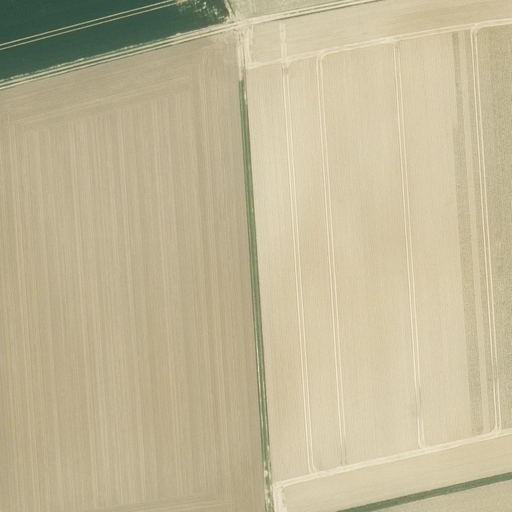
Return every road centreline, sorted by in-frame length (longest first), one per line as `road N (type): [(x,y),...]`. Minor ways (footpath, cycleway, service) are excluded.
road 1 (track): [(270,511),(245,94),(239,24),(228,0)]
road 2 (track): [(0,85),(364,0)]
road 3 (track): [(363,511),(511,477)]
